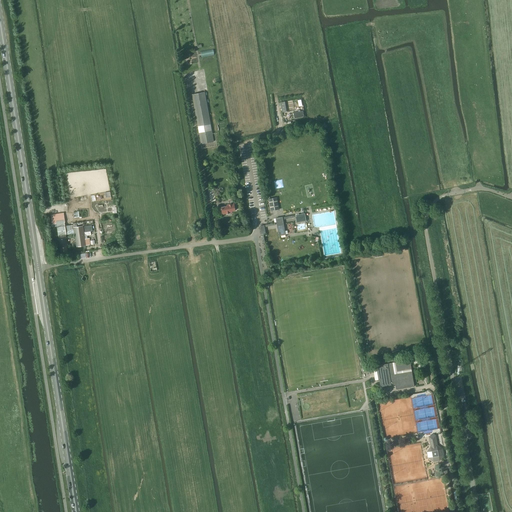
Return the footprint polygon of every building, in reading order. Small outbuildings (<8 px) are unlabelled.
[(192,94),(201,144),(214,141),(204,92),(192,94)] [(269,199),(271,211),(279,210),(277,197),(269,199)] [(227,206),(221,207),(222,213),(223,214),(225,214),(232,212),(232,211),(235,210),(235,209),(238,209),(237,205),(235,206),(234,203),(229,204),(227,205),(227,206)] [(50,215),(51,224),(63,222),(62,213),(50,215)] [(296,222),(296,223),(306,221),(305,214),(295,215),(296,222)] [(73,227),(76,247),(90,245),(89,238),(84,239),(82,225),(73,227)] [(116,225),(107,226),(108,229),(109,229),(109,233),(111,233),(111,238),(110,238),(111,242),(119,241),(117,228),(116,225)] [(56,227),(58,236),(66,235),(65,226),(56,227)] [(283,230),(272,232),(275,246),(285,244),(283,230)] [(59,251),(59,252),(60,253),(60,254),(67,253),(66,246),(67,246),(66,238),(57,239),(58,247),(59,247),(59,250),(59,251)] [(413,359),(414,365),(417,365),(418,368),(425,367),(424,364),(423,358),(413,359)] [(391,385),(391,384),(395,383),(395,389),(414,386),(410,360),(392,363),(387,364),(376,365),(380,387),(391,385)] [(431,436),(429,437),(431,446),(430,448),(431,449),(432,451),(431,452),(432,456),(433,457),(436,459),(437,461),(440,460),(443,455),(442,449),(437,445),(435,435),(434,434),(431,434),(431,436)]
